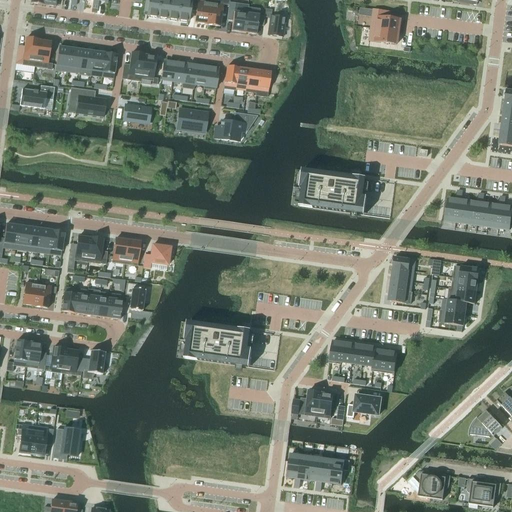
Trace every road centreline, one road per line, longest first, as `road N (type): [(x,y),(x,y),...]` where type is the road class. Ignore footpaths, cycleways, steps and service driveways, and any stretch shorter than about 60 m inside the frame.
road 1 (residential): [(222,63),(273,70),(277,44),(14,8)]
road 2 (residential): [(0,334),(103,347),(108,324),(0,307)]
road 3 (residential): [(190,240),(0,213)]
road 4 (residential): [(190,240),(374,265)]
road 5 (residential): [(458,149),(325,129)]
road 6 (residential): [(497,32),(487,110),(458,149)]
road 7 (residential): [(268,499),(291,379)]
road 8 (residential): [(445,168),(374,265)]
